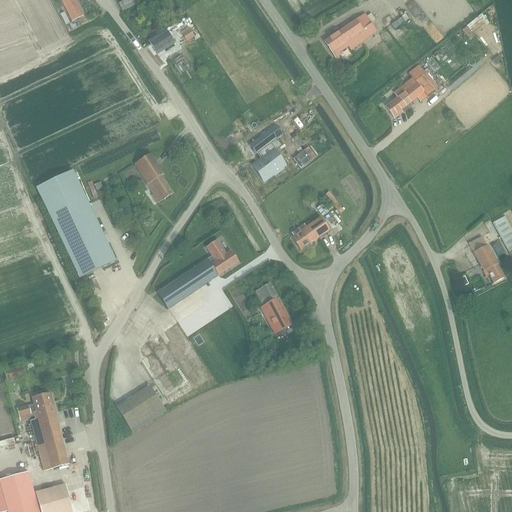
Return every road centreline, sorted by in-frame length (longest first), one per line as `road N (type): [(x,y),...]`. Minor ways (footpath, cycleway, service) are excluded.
road 1 (unclassified): [(111,511),(94,385),(102,347),(223,169)]
road 2 (unclassified): [(511,435),(484,429),(471,409),(438,276),(396,198)]
road 3 (unclassified): [(396,198),(262,0)]
road 4 (unclassified): [(353,507),(350,441),(329,333),(310,288)]
road 5 (unclassified): [(310,288),(223,169)]
road 6 (unclassified): [(223,169),(140,48)]
road 7 (unclassified): [(310,288),(396,198)]
